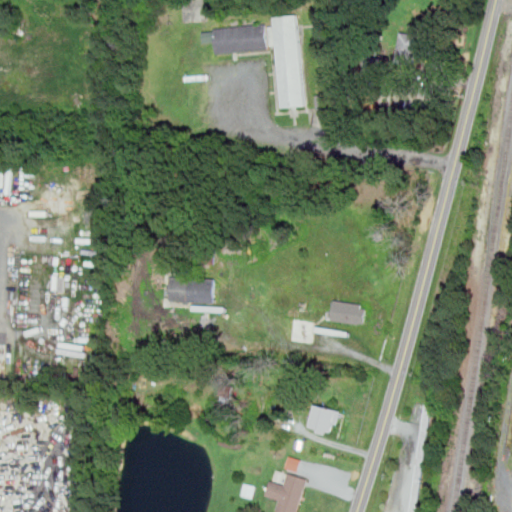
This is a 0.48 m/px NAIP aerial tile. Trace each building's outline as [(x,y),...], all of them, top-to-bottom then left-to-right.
[(308,105),(300,14),(274,16),(275,29),(276,29),(282,107),(308,105)] [(218,54),(271,49),(268,23),(204,29),(206,43),(217,42),(218,54)] [(417,63),(420,34),(401,32),(398,62),(417,63)] [(172,301),(217,301),(217,276),(172,276),(172,301)] [(333,318),(365,324),(368,304),(336,298),(333,318)] [(314,342),(317,320),(295,317),(293,339),(314,342)] [(342,411),(318,404),(311,426),(335,433),(342,411)] [(288,468),(301,471),(303,459),(291,456),(288,468)] [(277,510),(284,511),(300,511),(310,477),(288,471),(285,481),(273,477),(268,496),(279,499),(277,510)]
